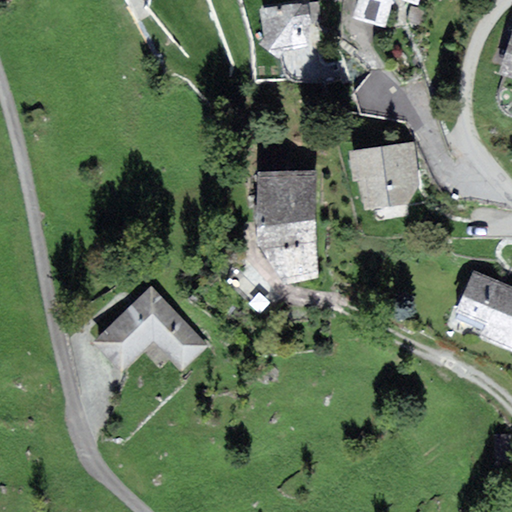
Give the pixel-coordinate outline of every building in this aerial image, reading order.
[(359,0),(355,17),(386,26),(393,0),(404,0),(418,4),(419,0),(359,0)] [(308,2),(261,9),(264,31),(266,50),(309,43),(311,24),(308,2)] [(511,32),(499,74),(511,78),(511,32)] [(415,142),(350,150),(354,180),(361,179),(365,209),(408,204),(421,185),(419,171),(415,142)] [(318,169),(257,172),(259,225),(316,220),(318,169)] [(319,278),(316,220),(259,225),(258,244),(285,284),(319,278)] [(451,323),(481,337),(507,283),(476,268),(451,323)] [(511,285),(507,283),(481,337),(511,351),(511,285)] [(210,347),(152,286),(93,342),(123,373),(154,343),(182,373),(210,347)]
